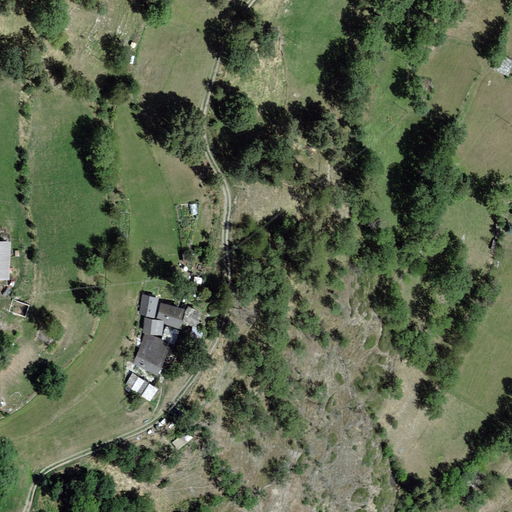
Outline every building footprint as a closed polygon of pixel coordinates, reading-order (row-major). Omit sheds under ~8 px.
[(511,65),(511,60),(500,56),(494,71),(508,76),(511,65)] [(9,241),(0,240),(0,276),(8,277),(9,241)] [(158,297),(142,294),(138,313),(154,316),(158,297)] [(185,309),(162,303),(159,315),(166,317),(164,325),(179,329),(185,309)] [(201,311),(188,307),(184,323),(196,327),(201,311)] [(163,319),(143,316),(142,332),(162,335),(163,319)] [(178,332),(166,327),(161,339),(173,344),(178,332)] [(170,344),(144,333),(131,363),(157,374),(170,344)] [(145,380),(132,372),(124,384),(136,392),(145,380)] [(158,389),(145,380),(136,392),(149,401),(158,389)]
